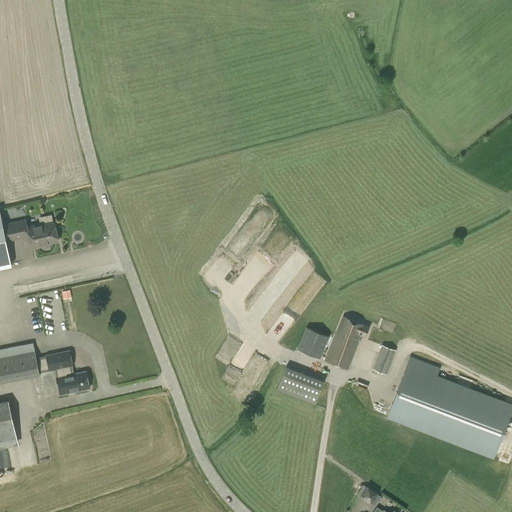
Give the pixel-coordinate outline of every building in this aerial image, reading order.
[(0,268),(11,266),(6,241),(2,225),(0,215),(0,268)] [(25,220),(2,225),(6,241),(28,236),(31,248),(41,246),(40,243),(48,242),(49,243),(58,241),(54,222),(40,225),(40,223),(26,226),(25,220)] [(62,298),(70,297),(69,289),(61,290),(62,298)] [(342,316),(325,360),(347,369),(358,340),(360,340),(362,334),(365,336),(368,327),(342,316)] [(328,336),(306,326),(297,349),(319,358),(328,336)] [(373,368),(386,374),(395,350),(382,345),(373,368)] [(59,394),(80,390),(89,388),(85,371),(72,374),(70,365),(72,365),(69,350),(45,355),(46,356),(36,358),(34,350),(0,356),(0,382),(39,375),(39,374),(40,374),(39,372),(49,370),(49,367),(53,366),(59,394)] [(493,456),(511,407),(437,378),(440,370),(409,358),(387,415),(493,456)] [(286,366),(277,389),(314,404),(323,381),(286,366)] [(0,447),(18,444),(8,401),(0,402),(0,447)] [(363,485),(358,493),(361,496),(370,502),(374,504),(380,496),(376,494),(376,493),(367,487),(363,485)]
